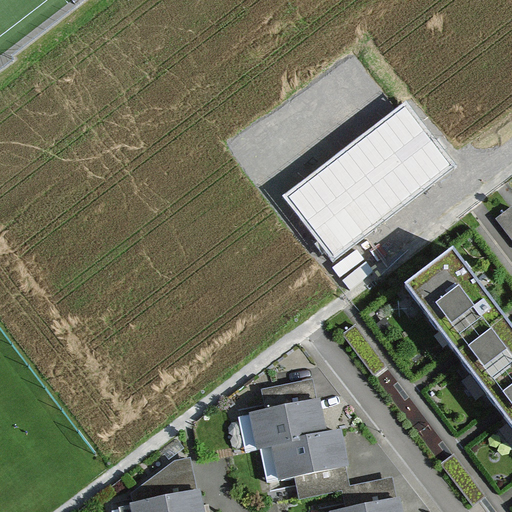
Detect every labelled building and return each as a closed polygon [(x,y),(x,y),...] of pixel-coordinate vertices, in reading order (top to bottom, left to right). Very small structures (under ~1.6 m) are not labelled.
[(456,165),(407,103),(284,197),(332,259),(456,165)] [(511,207),(497,218),(511,237),(511,207)] [(407,284),(468,369),(511,336),(511,330),(452,251),(407,284)] [(511,336),(468,369),(511,426),(511,336)] [(327,407),(253,420),(259,455),(277,452),(282,482),(352,470),(347,438),(333,441),(327,407)] [(234,421),(239,456),(257,453),(251,418),(234,421)] [(209,511),(207,497),(133,510),(133,511),(209,511)] [(408,511),(407,503),(356,511),(408,511)]
